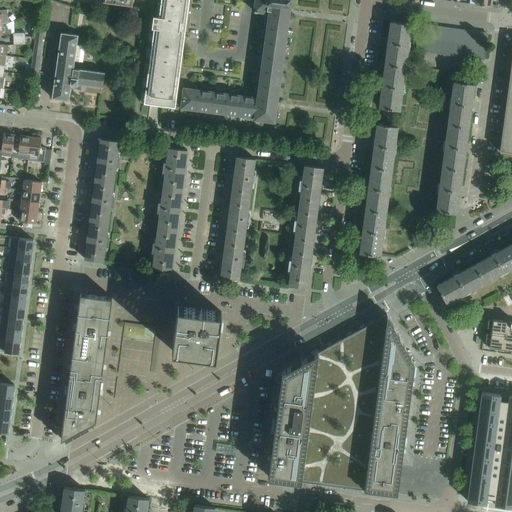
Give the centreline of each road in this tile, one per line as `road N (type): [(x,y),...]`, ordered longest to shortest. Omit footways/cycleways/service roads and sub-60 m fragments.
road 1 (residential): [(0,453),(25,454),(35,442),(74,140),(66,126),(0,117)]
road 2 (tertiary): [(0,495),(336,314)]
road 3 (residential): [(472,200),(500,18)]
road 4 (residential): [(344,163),(365,0)]
road 5 (residential): [(336,314),(327,295),(344,163)]
road 6 (residential): [(448,511),(465,367)]
road 7 (unknown): [(250,389),(275,375),(263,489)]
road 8 (residential): [(194,281),(211,146)]
road 9 (residential): [(344,163),(211,146)]
